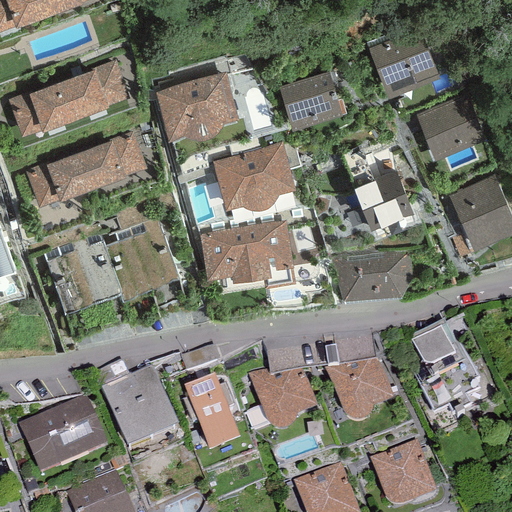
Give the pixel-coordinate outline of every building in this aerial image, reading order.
[(0,0),(0,22),(62,0),(0,0)] [(414,30),(366,47),(381,81),(426,65),(414,30)] [(110,62),(9,97),(19,127),(119,92),(110,62)] [(326,72),(278,84),(287,115),(333,103),(326,72)] [(226,73),(155,93),(168,144),(185,137),(188,140),(196,142),(207,141),(215,137),(219,134),(224,124),(239,122),(226,73)] [(462,94),(418,114),(432,150),(477,132),(462,94)] [(129,132),(26,168),(36,198),(138,162),(129,132)] [(283,142),(213,161),(226,212),(242,206),(246,209),(254,211),(265,210),(272,206),(274,201),(278,195),(295,190),(290,170),(284,144),(283,142)] [(293,142),(284,144),(290,170),(299,167),(293,142)] [(359,154),(343,165),(355,188),(368,219),(408,203),(393,168),(370,177),(359,154)] [(511,219),(493,177),(450,195),(470,241),(511,225),(511,219)] [(145,232),(131,237),(150,287),(179,277),(156,218),(142,223),(145,232)] [(235,220),(198,224),(203,274),(232,272),(235,287),(287,280),(282,225),(274,220),(235,226),(235,220)] [(0,222),(0,272),(16,266),(0,222)] [(131,237),(105,246),(121,289),(124,297),(150,287),(131,237)] [(121,289),(105,246),(103,240),(88,246),(85,238),(71,243),(74,250),(93,300),(121,289)] [(93,300),(74,250),(45,260),(65,311),(93,300)] [(350,260),(331,268),(340,295),(383,291),(398,286),(397,279),(406,271),(406,254),(350,260)] [(456,322),(406,340),(417,369),(409,375),(418,393),(411,402),(429,439),(464,425),(464,415),(496,399),(478,364),(466,364),(455,341),(462,332),(456,322)] [(333,353),(322,352),(323,363),(341,414),(359,421),(369,407),(384,398),(367,353),(335,362),(333,353)] [(293,359),(249,376),(267,422),(281,425),(290,421),(292,411),(307,405),(293,359)] [(145,373),(103,392),(124,447),(168,429),(145,373)] [(219,384),(179,400),(189,427),(229,413),(219,384)] [(78,398),(15,424),(32,466),(95,440),(78,398)] [(412,445),(373,460),(382,491),(383,503),(392,506),(403,506),(411,500),(427,491),(412,445)] [(335,468),(294,483),(304,511),(350,511),(351,511),(335,468)] [(85,492),(68,499),(71,511),(125,511),(111,477),(85,484),(85,492)]
